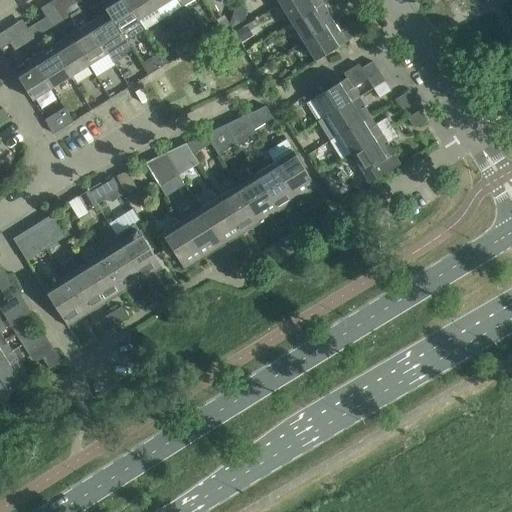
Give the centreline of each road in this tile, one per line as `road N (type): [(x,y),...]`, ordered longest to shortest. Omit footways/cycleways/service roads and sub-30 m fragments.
road 1 (secondary): [(511,231),(59,511)]
road 2 (secondary): [(181,511),(511,319)]
road 3 (residential): [(511,198),(392,0)]
road 4 (residential): [(0,218),(62,176),(0,64)]
road 5 (residential): [(88,375),(0,239)]
